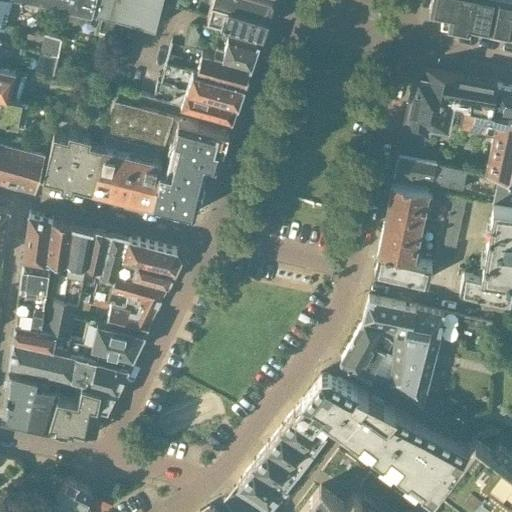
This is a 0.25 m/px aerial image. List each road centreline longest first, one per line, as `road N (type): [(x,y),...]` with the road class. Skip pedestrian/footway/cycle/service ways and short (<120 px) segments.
road 1 (residential): [(352,271),(403,37)]
road 2 (residential): [(208,241),(105,454)]
road 3 (residential): [(285,19),(208,241)]
road 4 (residential): [(208,241),(21,195)]
road 5 (residential): [(210,477),(313,349)]
road 6 (residential): [(21,195),(0,348)]
road 7 (residential): [(313,349),(447,420)]
road 8 (residential): [(352,271),(496,306)]
road 9 (residential): [(352,271),(208,241)]
